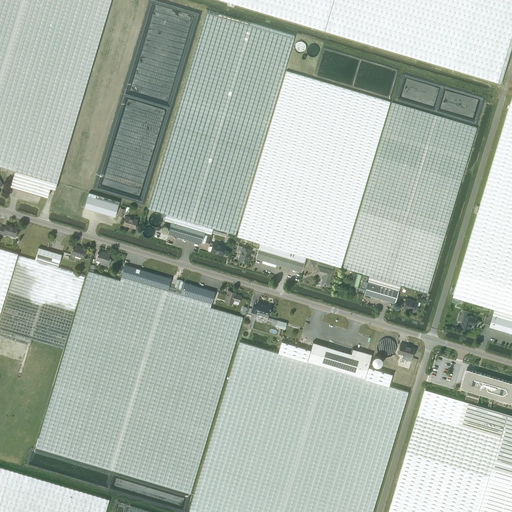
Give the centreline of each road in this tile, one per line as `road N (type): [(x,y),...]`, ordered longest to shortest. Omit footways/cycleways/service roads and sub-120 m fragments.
road 1 (unclassified): [(430,339),(0,211)]
road 2 (unclassified): [(380,511),(430,339)]
